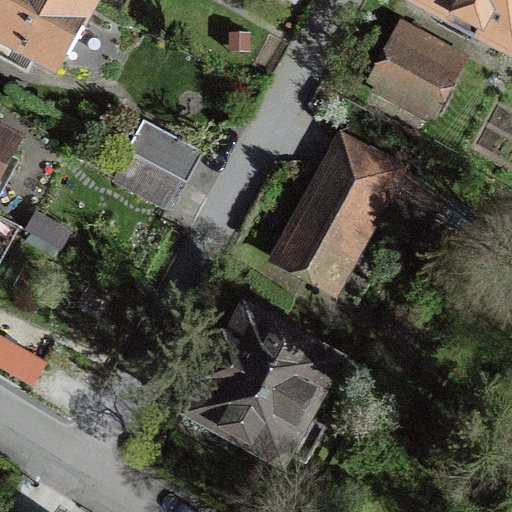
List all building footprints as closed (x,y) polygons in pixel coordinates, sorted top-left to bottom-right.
[(88,0),(5,0),(0,11),(0,37),(57,69),(93,3),(88,0)] [(511,0),(420,0),(420,1),(511,50),(511,0)] [(459,56),(406,27),(377,81),(431,109),(459,56)] [(196,150),(144,123),(128,153),(180,180),(196,150)] [(0,174),(19,138),(0,127),(0,174)] [(441,195),(343,142),(280,257),(334,286),(381,199),(426,224),(441,195)] [(180,180),(128,153),(114,179),(166,207),(180,180)] [(332,364),(246,317),(231,343),(223,338),(199,382),(208,387),(193,413),(279,460),(283,452),(305,464),(325,428),(303,416),(332,364)]
